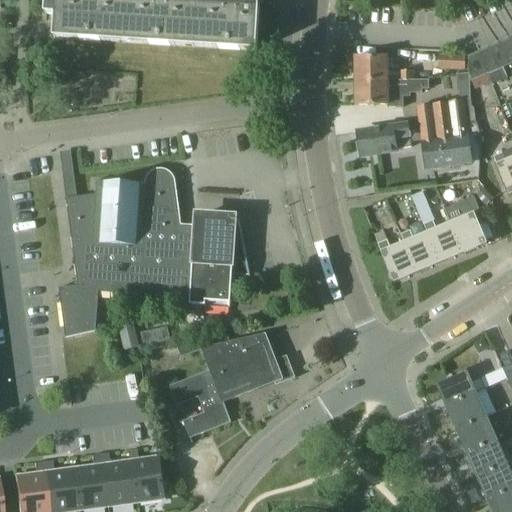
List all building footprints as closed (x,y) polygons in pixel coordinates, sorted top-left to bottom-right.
[(247,0),(247,9),(224,8),(104,0),(45,0),(44,15),(55,16),(53,39),(257,52),(259,10),(260,5),(261,5),(261,0),(247,0)] [(511,65),(511,39),(500,44),(510,66),(511,65)] [(510,66),(500,44),(488,49),(498,71),(503,69),(510,66)] [(477,54),(486,76),(498,71),(488,49),(477,54)] [(477,54),(468,57),(471,83),(486,76),(477,54)] [(440,69),(465,70),(465,58),(440,56),(440,69)] [(355,82),(388,82),(388,58),(355,58),(355,82)] [(503,69),(498,71),(486,76),(490,84),(491,86),(507,79),(503,69)] [(413,72),(400,72),(400,91),(414,91),(413,72)] [(388,82),(355,82),(356,106),(389,106),(388,82)] [(470,100),(470,92),(459,92),(460,101),(470,100)] [(420,125),(408,127),(408,126),(358,133),(359,142),(357,144),(358,152),(361,154),(362,158),(396,152),(396,151),(411,148),(411,144),(422,142),(426,170),(472,164),(467,126),(476,125),(474,108),(465,110),(464,102),(418,108),(420,125)] [(511,159),(506,162),(503,154),(494,158),(497,166),(510,196),(511,195),(511,159)] [(95,196),(89,197),(65,200),(66,203),(67,203),(78,287),(60,290),(66,336),(67,339),(96,332),(98,293),(190,300),(190,306),(230,308),(232,272),(248,274),(248,275),(249,274),(240,225),(238,225),(238,226),(212,224),(213,220),(196,219),(195,234),(181,233),(174,181),(172,178),(169,175),(166,173),(162,172),(159,172),(155,173),(151,175),(149,178),(147,181),(146,185),(96,182),(95,196)] [(464,218),(450,224),(463,255),(487,245),(475,215),(480,213),(474,198),(459,205),(464,218)] [(463,255),(450,224),(437,230),(433,222),(424,226),(427,234),(428,234),(440,264),(463,255)] [(428,234),(427,234),(414,240),(410,232),(401,235),(404,243),(405,243),(418,274),(440,264),(428,234)] [(405,243),(404,243),(391,249),(387,241),(378,245),(381,253),(394,284),(418,274),(405,243)] [(133,324),(120,327),(126,351),(139,348),(133,324)] [(168,329),(140,335),(143,348),(170,342),(168,329)] [(223,404),(237,399),(275,384),(276,387),(295,379),(295,378),(292,379),(288,368),(284,369),(280,360),(276,361),(266,335),(229,343),(227,333),(176,345),(181,358),(201,351),(209,372),(222,404),(223,404)] [(497,357),(507,378),(511,375),(511,358),(509,352),(497,357)] [(446,408),(477,394),(467,370),(436,384),(446,408)] [(222,404),(209,372),(170,388),(177,406),(198,398),(205,415),(183,423),(189,439),(231,424),(223,404),(222,404)] [(446,408),(457,431),(488,417),(477,394),(446,408)] [(498,441),(488,417),(457,431),(467,455),(498,441)] [(467,455),(477,478),(508,464),(498,441),(467,455)] [(138,451),(132,452),(139,503),(165,500),(160,458),(139,461),(138,451)] [(109,455),(102,455),(109,507),(139,503),(132,452),(129,452),(130,462),(111,465),(109,455)] [(93,467),(74,469),(80,511),(109,507),(102,455),(92,457),(93,467)] [(52,462),(44,463),(50,511),(72,511),(80,511),(74,469),(54,472),(52,462)] [(19,511),(50,511),(44,463),(35,465),(36,474),(15,477),(19,511)] [(477,478),(488,502),(511,490),(511,472),(508,464),(477,478)] [(511,511),(511,490),(488,502),(492,511),(511,511)]
